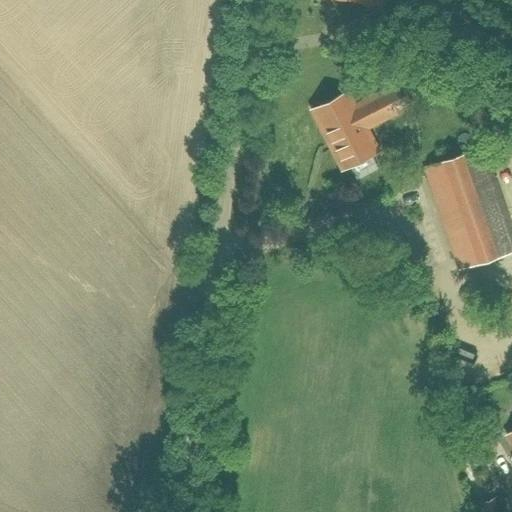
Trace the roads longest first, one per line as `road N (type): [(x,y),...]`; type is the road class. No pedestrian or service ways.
road 1 (unclassified): [(189,511),(259,0)]
road 2 (unknown): [(220,288),(428,246),(418,181),(427,166),(489,145)]
